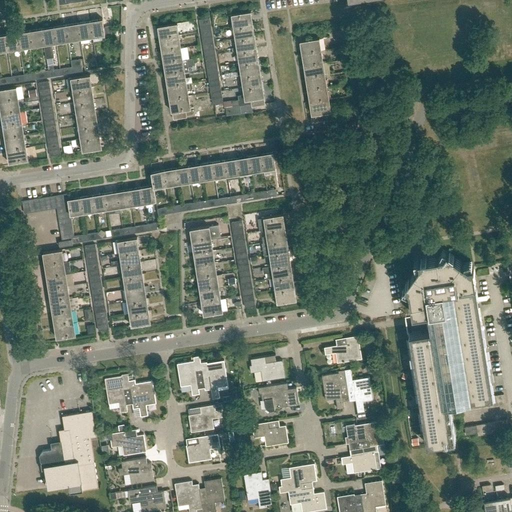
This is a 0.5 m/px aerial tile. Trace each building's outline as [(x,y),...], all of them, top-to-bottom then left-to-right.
[(234,26),(253,23),(251,11),(232,14),(234,26)] [(90,20),(92,36),(105,34),(105,37),(112,36),(110,26),(104,27),(102,18),(90,20)] [(80,38),(92,36),(90,20),(78,22),(80,38)] [(68,40),(80,38),(78,22),(66,24),(68,40)] [(160,38),(179,35),(177,23),(158,26),(160,38)] [(236,38),(255,35),(253,23),(234,26),(236,38)] [(56,42),(68,40),(66,24),(54,26),(56,42)] [(54,26),(42,28),(46,58),(54,57),(51,43),(56,42),(54,26)] [(32,46),(44,44),(42,28),(29,30),(32,46)] [(20,48),(32,46),(29,30),(17,32),(20,48)] [(8,50),(20,48),(17,32),(5,34),(8,50)] [(162,50),(181,47),(179,35),(160,38),(162,50)] [(238,50),(257,47),(255,35),(236,38),(238,50)] [(302,53),(322,50),(320,38),(300,41),(302,53)] [(164,62),(183,59),(181,47),(162,50),(164,62)] [(240,63),(259,60),(257,47),(238,50),(240,63)] [(304,65),(324,62),(322,50),(302,53),(304,65)] [(166,75),(185,71),(183,59),(164,62),(166,75)] [(242,75),(261,72),(259,60),(240,63),(242,75)] [(306,77),(325,74),(324,62),(304,65),(306,77)] [(81,65),(72,66),(73,73),(82,71),(81,65)] [(60,75),(70,73),(69,67),(59,68),(60,75)] [(49,77),(58,75),(57,69),(48,70),(49,77)] [(37,79),(46,77),(45,71),(36,72),(37,79)] [(187,84),(187,83),(185,71),(166,75),(168,87),(187,84)] [(25,80),(34,79),(33,72),(24,74),(25,80)] [(243,87),(263,84),(261,72),(242,75),(243,87)] [(13,82),(22,81),(21,74),(12,76),(13,82)] [(73,90),(92,87),(90,74),(71,77),(72,85),(68,85),(69,91),(73,90)] [(308,90),(327,86),(325,74),(306,77),(308,90)] [(0,77),(0,81),(0,84),(10,83),(9,76),(0,77)] [(189,96),(188,88),(193,88),(192,82),(187,83),(187,84),(168,87),(170,99),(189,96)] [(263,84),(243,87),(245,94),(245,99),(251,98),(252,102),(252,106),(265,104),(264,96),(265,96),(263,84)] [(0,101),(19,99),(17,86),(0,88),(0,101)] [(310,102),(329,99),(327,86),(308,90),(310,102)] [(75,102),(94,99),(92,87),(73,90),(75,102)] [(245,99),(245,94),(238,95),(239,99),(239,104),(252,102),(251,98),(245,99)] [(194,99),(193,95),(189,96),(170,99),(172,111),(173,111),(174,119),(186,117),(185,109),(191,108),(190,100),(194,99)] [(0,104),(2,114),(21,111),(19,99),(0,101),(0,104)] [(77,114),(96,111),(94,99),(75,102),(77,114)] [(329,99),(310,102),(312,114),(313,114),(314,122),(327,120),(326,112),(331,111),(329,99)] [(3,126),(23,123),(21,111),(2,114),(3,126)] [(79,126),(98,123),(96,111),(77,114),(79,126)] [(5,138),(25,135),(23,123),(3,126),(5,138)] [(81,138),(100,135),(98,123),(79,126),(81,138)] [(7,150),(26,147),(25,135),(5,138),(7,150)] [(100,135),(81,138),(83,151),(102,148),(100,135)] [(26,147),(7,150),(9,162),(28,159),(26,147)] [(261,153),(263,169),(276,167),(273,151),(261,153)] [(251,171),(263,169),(261,153),(249,155),(251,171)] [(239,173),(251,171),(249,155),(237,157),(239,173)] [(227,175),(239,173),(237,157),(224,159),(227,175)] [(215,177),(227,175),(224,159),(212,161),(215,177)] [(203,179),(215,177),(212,161),(200,163),(203,179)] [(191,181),(203,179),(200,163),(188,165),(191,181)] [(179,183),(191,181),(188,165),(176,167),(179,183)] [(167,185),(179,183),(176,167),(164,169),(167,185)] [(154,187),(167,185),(164,169),(152,171),(152,176),(154,187)] [(141,186),(143,202),(156,200),(153,184),(141,186)] [(131,204),(143,202),(141,186),(129,188),(131,204)] [(119,206),(120,206),(131,204),(129,188),(117,190),(119,206)] [(120,212),(120,206),(119,206),(117,190),(105,192),(107,208),(114,207),(115,213),(120,212)] [(95,210),(107,208),(105,192),(93,194),(95,210)] [(57,208),(69,206),(67,193),(63,194),(55,195),(57,207),(57,208)] [(83,212),(95,210),(93,194),(81,196),(83,212)] [(81,196),(68,198),(69,206),(70,211),(70,214),(83,212),(81,196)] [(260,230),(266,229),(285,226),(283,214),(264,217),(265,224),(259,225),(260,230)] [(192,241),(212,238),(210,225),(190,228),(192,241)] [(268,241),(287,238),(285,226),(266,229),(267,236),(262,237),(263,242),(268,241)] [(71,238),(72,242),(85,240),(84,233),(74,235),(74,238),(71,238)] [(120,252),(139,249),(137,237),(118,240),(120,252)] [(194,253),(214,250),(212,238),(192,241),(194,253)] [(270,253),(289,250),(287,238),(268,241),(270,253)] [(45,264),(64,261),(62,249),(43,252),(45,264)] [(122,265),(141,261),(139,249),(120,252),(122,265)] [(196,265),(215,262),(214,250),(194,253),(196,265)] [(272,265),(291,262),(289,250),(270,253),(272,265)] [(474,284),(474,285),(476,285),(473,264),(467,265),(447,250),(443,255),(418,259),(419,265),(404,285),(409,288),(413,314),(421,312),(430,311),(429,303),(436,301),(434,291),(452,288),(474,284)] [(47,276),(66,273),(64,261),(45,264),(47,276)] [(124,277),(143,274),(141,261),(122,265),(124,277)] [(198,277),(217,274),(215,262),(196,265),(198,277)] [(274,278),(293,274),(291,262),(272,265),(273,272),(267,273),(268,278),(274,278)] [(49,289),(68,286),(66,273),(47,276),(49,289)] [(126,289),(145,286),(143,274),(124,277),(126,289)] [(200,289),(219,286),(217,274),(198,277),(200,289)] [(276,290),(295,287),(293,274),(274,278),(276,290)] [(475,293),(474,285),(474,284),(452,288),(453,297),(451,297),(466,390),(468,390),(470,399),(473,398),(479,397),(485,396),(491,396),(490,387),(492,386),(477,293),(475,293)] [(70,298),(68,286),(49,289),(51,301),(70,298)] [(128,301),(147,298),(145,286),(126,289),(128,301)] [(202,301),(221,298),(219,286),(200,289),(202,301)] [(295,287),(276,290),(278,302),(297,299),(295,287)] [(70,298),(51,301),(53,313),(72,310),(70,298)] [(130,313),(149,310),(147,298),(128,301),(130,313)] [(221,298),(202,301),(204,314),(223,311),(221,298)] [(55,325),(74,322),(72,310),(53,313),(55,325)] [(149,310),(130,313),(132,325),(151,322),(149,310)] [(430,311),(421,312),(424,330),(411,332),(429,443),(442,441),(451,440),(430,311)] [(74,322),(55,325),(57,337),(76,334),(74,322)] [(359,341),(361,340),(360,334),(346,336),(347,343),(324,346),(325,353),(336,352),(337,362),(362,358),(359,341)] [(202,369),(201,362),(200,355),(194,356),(194,360),(177,363),(181,385),(191,384),(193,394),(200,393),(196,370),(202,369)] [(266,362),(265,356),(251,358),(252,364),(250,364),(251,372),(261,370),(263,380),(288,376),(285,359),(266,362)] [(201,362),(202,369),(203,376),(209,375),(213,398),(220,397),(219,387),(228,385),(225,362),(208,365),(207,361),(201,362)] [(345,368),(346,376),(347,383),(348,390),(354,389),(357,412),(365,410),(363,400),(373,398),(369,376),(352,378),(352,375),(351,367),(345,368)] [(344,406),(341,384),(347,383),(346,376),(345,368),(338,369),(339,374),(322,376),(326,399),(336,397),(337,408),(344,406)] [(129,380),(128,375),(128,373),(122,374),(122,375),(105,377),(109,403),(119,401),(121,411),(128,410),(124,388),(130,387),(129,380)] [(129,380),(130,387),(131,394),(137,393),(141,415),(148,414),(146,404),(156,402),(153,380),(136,383),(135,379),(133,379),(132,375),(128,375),(129,380)] [(277,390),(276,383),(258,386),(259,393),(261,393),(262,399),(265,399),(266,407),(270,410),(274,409),(275,409),(275,408),(299,404),(296,387),(277,390)] [(216,410),(215,404),(201,406),(201,412),(189,414),(191,431),(214,427),(212,417),(223,416),(222,409),(216,410)] [(99,487),(90,437),(96,436),(92,410),(80,412),(80,411),(62,414),(65,428),(59,429),(62,447),(43,450),(40,455),(40,460),(42,471),(45,470),(48,488),(69,484),(70,491),(99,487)] [(269,427),(268,421),(254,423),(255,429),(253,430),(254,437),(264,435),(266,445),(289,441),(286,424),(269,427)] [(347,435),(345,436),(346,443),(350,442),(351,448),(363,446),(370,445),(377,444),(384,443),(383,437),(379,437),(377,421),(354,424),(354,425),(347,426),(349,436),(347,436),(347,435)] [(466,434),(478,432),(476,424),(465,426),(466,434)] [(127,436),(126,430),(112,432),(113,438),(111,439),(112,446),(122,444),(124,454),(147,450),(144,433),(127,436)] [(219,439),(218,433),(198,436),(199,442),(186,444),(189,461),(212,458),(210,448),(221,446),(219,439)] [(364,452),(341,456),(342,463),(346,462),(347,473),(354,472),(377,468),(374,451),(378,450),(377,444),(370,445),(363,446),(364,452)] [(137,464),(136,458),(122,460),(122,466),(118,467),(120,474),(130,473),(131,483),(154,479),(151,462),(137,464)] [(280,491),(287,490),(288,490),(301,488),(300,482),(317,479),(314,462),(289,466),(291,476),(281,478),(282,485),(279,485),(280,491)] [(264,487),(262,479),(261,471),(244,474),(248,498),(258,496),(260,507),(267,506),(266,504),(273,503),(270,486),(264,487)] [(202,503),(202,507),(203,511),(216,511),(217,511),(215,501),(225,499),(221,477),(204,479),(208,502),(202,503)] [(202,507),(202,503),(201,493),(194,494),(192,479),(175,482),(179,505),(188,503),(189,511),(197,511),(197,508),(202,507)] [(362,505),(363,511),(376,511),(376,505),(386,504),(382,479),(365,482),(367,499),(361,500),(362,505)] [(146,486),(128,489),(130,502),(132,502),(134,511),(166,507),(164,490),(147,492),(146,486)] [(303,488),(301,488),(288,490),(290,503),(301,501),(302,511),(327,508),(324,490),(304,494),(303,488)] [(363,511),(362,505),(356,506),(354,493),(337,496),(339,511),(363,511)] [(511,511),(511,497),(498,500),(499,509),(506,508),(506,511),(511,511)] [(492,511),(506,511),(506,508),(499,509),(498,500),(485,502),(486,511),(493,511),(492,511)]
